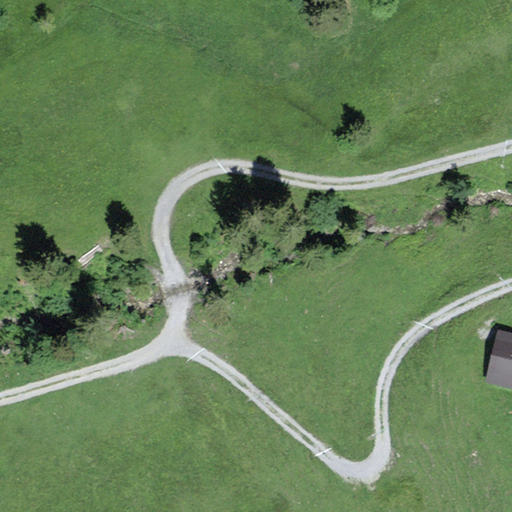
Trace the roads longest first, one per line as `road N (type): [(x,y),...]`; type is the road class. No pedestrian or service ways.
road 1 (track): [(511,145),(358,183),(236,167),(202,172),(163,215),(181,291),(165,342),(0,399)]
road 2 (track): [(165,342),(205,356),(334,462),(361,471),(378,461),(383,388),(413,334),(511,283)]
